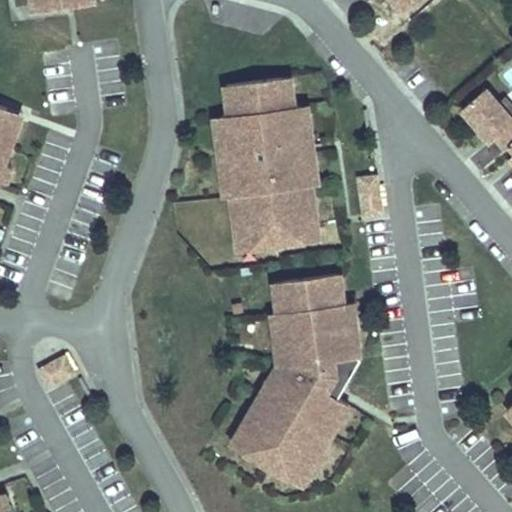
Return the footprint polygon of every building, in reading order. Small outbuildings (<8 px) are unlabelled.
[(396,0),(405,10),(415,0),(396,0)] [(298,97),(295,78),(286,80),(288,98),(296,97),(298,97)] [(308,169),(303,127),(307,127),(304,108),(298,109),(296,97),(288,98),(286,80),(230,86),(234,116),(226,117),(228,136),(231,136),(236,179),(233,179),(235,197),(240,238),(254,236),(255,246),(306,240),(305,230),(318,228),(313,188),(310,168),(308,169)] [(511,114),(501,102),(488,88),(464,109),(493,142),(499,138),(510,151),(511,148),(511,114)] [(23,105),(0,97),(0,104),(21,112),(23,105)] [(511,104),(506,98),(501,102),(511,114),(511,104)] [(0,170),(5,157),(21,112),(0,104),(0,170)] [(321,187),(311,108),(304,108),(307,127),(303,127),(308,169),(310,168),(313,188),(321,187)] [(236,179),(231,136),(228,136),(226,117),(219,118),(223,158),(228,198),(235,197),(233,179),(236,179)] [(7,173),(12,159),(5,157),(0,170),(7,173)] [(383,215),(378,178),(361,180),(365,218),(383,215)] [(322,241),(321,228),(318,228),(305,230),(306,240),(305,240),(305,243),(322,241)] [(255,246),(254,236),(240,238),(238,238),(239,251),(256,249),(255,246)] [(341,276),(285,283),(288,301),(278,303),(280,315),(283,335),(283,338),(276,338),(277,344),(280,368),(274,376),(271,381),(278,385),(267,402),(261,398),(239,434),(239,435),(252,443),(246,451),(289,477),(295,469),(307,476),(329,440),(323,436),(334,418),(340,422),(349,407),(336,399),(347,381),(345,362),(359,360),(356,329),(350,330),(347,306),(345,306),(341,276)] [(285,283),(274,284),(276,302),(278,303),(288,301),(285,283)] [(356,329),(353,305),(347,306),(350,330),(356,329)] [(283,335),(280,315),(272,315),(276,344),(277,344),(276,338),(283,338),(283,335)] [(79,375),(71,360),(47,372),(55,388),(79,375)] [(267,402),(278,385),(271,381),(274,376),(273,376),(260,398),(261,398),(267,402)] [(329,440),(340,422),(334,418),(323,436),(329,440)] [(252,443),(239,435),(239,434),(238,433),(231,445),(245,454),(246,451),(252,443)] [(289,477),(288,480),(302,489),(309,477),(307,476),(295,469),(289,477)] [(0,511),(8,511),(4,498),(1,490),(0,490),(0,511)] [(16,509),(11,496),(4,498),(8,511),(16,509)]
